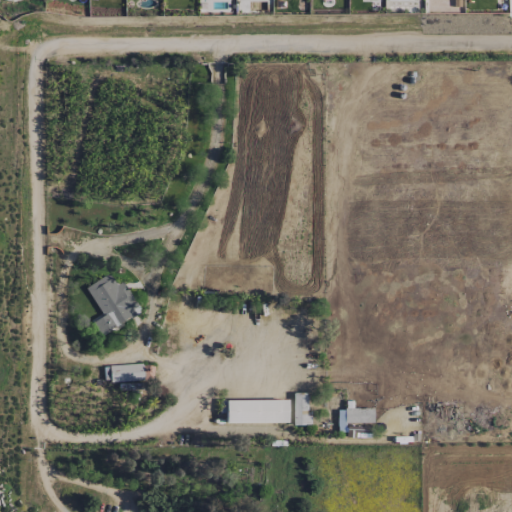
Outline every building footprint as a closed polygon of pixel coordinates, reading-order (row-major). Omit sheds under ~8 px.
[(122,280),(115,284),(108,273),(85,287),(102,315),(91,321),(100,335),(140,310),(122,280)] [(109,365),(109,381),(152,379),(152,364),(109,365)] [(308,392),(292,393),(293,424),(309,424),(308,392)] [(287,421),(287,399),(225,400),(225,422),(287,421)] [(373,407),(353,408),(352,400),(344,400),(344,422),(373,422),(373,407)]
